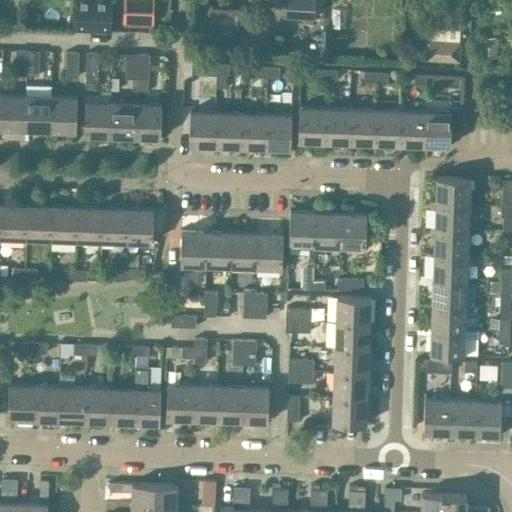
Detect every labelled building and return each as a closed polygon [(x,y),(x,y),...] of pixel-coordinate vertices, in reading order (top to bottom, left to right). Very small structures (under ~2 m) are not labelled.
[(71,0),(71,28),(112,29),(112,0),(71,0)] [(153,0),(123,0),(123,24),(153,24),(153,0)] [(324,0),(285,0),(284,16),(323,18),(324,0)] [(462,22),(444,21),(442,58),(458,59),(460,30),(461,30),(462,22)] [(496,37),(481,37),(481,58),(496,58),(496,37)] [(15,73),(26,74),(27,48),(16,48),(15,73)] [(38,49),(27,48),(26,74),(26,79),(37,79),(38,49)] [(78,50),(66,50),(65,75),(78,75),(78,50)] [(97,51),(85,50),(84,76),(96,76),(97,51)] [(137,77),(138,52),(126,52),(124,77),(137,77)] [(149,53),(138,52),(137,77),(148,78),(149,53)] [(217,74),(217,72),(217,62),(192,61),(191,73),(217,74)] [(229,62),(217,62),(217,72),(229,73),(229,62)] [(255,74),(267,75),(267,64),(255,64),(255,74)] [(267,64),(267,75),(279,75),(279,65),(267,64)] [(325,77),(325,69),(313,68),(313,76),(325,77)] [(325,69),(325,77),(337,77),(337,69),(325,69)] [(363,81),(375,81),(376,71),(363,70),(363,81)] [(388,71),(376,71),(375,81),(387,81),(388,71)] [(414,84),(426,84),(426,75),(426,73),(414,73),(414,84)] [(122,81),(121,94),(134,94),(134,82),(122,81)] [(26,94),(2,93),(1,128),(25,129),(26,94)] [(25,129),(50,129),(51,95),(26,94),(25,129)] [(76,96),(51,95),(50,129),(75,130),(76,96)] [(84,133),(109,134),(110,101),(85,100),(84,133)] [(136,102),(110,101),(109,134),(135,135),(136,102)] [(136,102),(135,135),(160,136),(161,103),(136,102)] [(297,140),(323,140),(324,106),(298,106),(297,140)] [(324,106),(323,140),(348,141),(349,107),(324,106)] [(449,110),(425,109),(424,143),(449,144),(449,130),(460,130),(461,106),(449,106),(449,110)] [(375,108),(349,107),(348,141),(374,142),(375,108)] [(374,142),(399,143),(400,108),(375,108),(374,142)] [(425,109),(400,108),(399,143),(424,143),(425,109)] [(188,143),(213,144),(214,111),(189,110),(188,143)] [(213,144),(239,145),(240,112),(214,111),(213,144)] [(239,145),(265,146),(266,113),(240,112),(239,145)] [(290,113),(266,113),(265,146),(289,146),(290,113)] [(436,175),(436,201),(469,203),(470,177),(436,175)] [(511,178),(502,178),(501,204),(511,204),(511,178)] [(436,201),(435,226),(468,228),(469,203),(436,201)] [(28,203),(2,202),(1,235),(26,236),(28,203)] [(26,236),(51,237),(52,204),(28,203),(26,236)] [(51,237),(77,238),(78,205),(52,204),(51,237)] [(501,217),(502,217),(511,217),(511,204),(501,204),(501,217)] [(77,238),(102,239),(103,206),(78,205),(77,238)] [(129,207),(103,206),(102,239),(127,240),(129,207)] [(129,207),(127,240),(152,241),(153,208),(129,207)] [(316,244),(317,211),(290,210),(288,243),(316,244)] [(343,212),(317,211),(316,244),(342,245),(343,212)] [(343,212),(342,245),(364,246),(366,212),(343,212)] [(511,217),(502,217),(502,229),(511,229),(511,217)] [(435,226),(434,252),(467,253),(468,228),(435,226)] [(179,262),(207,263),(208,230),(180,229),(179,262)] [(511,229),(502,229),(502,241),(511,241),(511,229)] [(234,231),(208,230),(207,263),(232,264),(234,231)] [(232,264),(258,265),(259,232),(234,231),(232,264)] [(281,233),(259,232),(258,265),(280,266),(281,233)] [(127,251),(127,264),(138,264),(138,252),(127,251)] [(434,252),(433,277),(466,278),(467,253),(434,252)] [(12,266),(12,277),(24,277),(25,267),(12,266)] [(137,266),(125,268),(127,278),(139,276),(137,266)] [(37,267),(25,267),(24,277),(36,278),(37,267)] [(501,267),(500,279),(511,280),(511,268),(501,267)] [(63,268),(62,279),(74,279),(75,268),(63,268)] [(75,268),(74,279),(87,279),(87,269),(75,268)] [(125,268),(113,270),(114,280),(118,280),(127,278),(125,268)] [(363,277),(338,276),(337,289),(363,290),(363,277)] [(301,277),(300,287),(312,288),(313,277),(301,277)] [(313,277),(312,288),(325,288),(325,278),(313,277)] [(433,277),(432,302),(465,303),(466,278),(433,277)] [(500,279),(500,291),(510,292),(510,290),(511,280),(500,279)] [(215,290),(204,289),(203,313),(215,314),(215,290)] [(242,291),(242,314),(253,315),(254,291),(242,291)] [(254,291),(253,315),(265,315),(265,307),(265,291),(254,291)] [(335,295),(334,318),(368,320),(368,296),(335,295)] [(432,302),(431,327),(465,328),(465,303),(432,302)] [(286,307),(285,319),(311,319),(311,307),(286,306),(286,307)] [(195,314),(171,313),(170,325),(195,326),(195,314)] [(499,327),(499,317),(490,317),(490,327),(499,327)] [(499,327),(499,329),(509,330),(509,318),(499,317),(499,327)] [(367,345),(368,320),(334,318),(333,344),(367,345)] [(285,319),(285,330),(290,330),(310,331),(311,319),(285,319)] [(431,327),(430,353),(464,354),(465,328),(431,327)] [(499,329),(498,342),(509,342),(509,333),(509,330),(499,329)] [(194,336),(194,346),(193,357),(193,361),(206,362),(207,337),(194,336)] [(232,338),(231,363),(243,363),(244,338),(232,338)] [(244,338),(243,363),(254,363),(255,339),(244,338)] [(35,351),(35,341),(23,340),(23,351),(35,351)] [(48,341),(35,341),(35,351),(47,352),(48,341)] [(61,342),(61,354),(69,354),(69,342),(61,342)] [(74,342),(73,353),(86,353),(86,343),(74,342)] [(86,343),(86,353),(98,354),(98,343),(86,343)] [(124,354),(136,355),(137,344),(124,344),(124,354)] [(149,345),(137,344),(136,355),(148,355),(149,345)] [(333,344),(332,369),(366,370),(367,345),(333,344)] [(193,357),(194,346),(182,346),(181,356),(193,357)] [(288,357),(288,369),(313,370),(313,358),(288,357)] [(451,359),(426,358),(425,371),(451,372),(451,359)] [(464,370),(475,370),(476,370),(476,360),(464,360),(464,370)] [(511,367),(511,362),(500,362),(499,386),(511,387),(511,367)] [(135,386),(134,420),(158,421),(159,387),(149,387),(149,368),(136,368),(135,386)] [(313,382),(313,370),(288,369),(287,381),(313,382)] [(332,395),(365,396),(366,370),(332,369),(332,395)] [(7,416),(33,417),(34,383),(8,382),(7,416)] [(165,416),(193,416),(194,383),(166,382),(165,416)] [(60,384),(34,383),(33,417),(59,418),(60,384)] [(193,416),(218,417),(219,383),(194,383),(193,416)] [(244,384),(219,383),(218,417),(243,418),(244,384)] [(59,418),(85,419),(86,385),(60,384),(59,418)] [(267,385),(244,384),(243,418),(266,419),(267,385)] [(110,386),(86,385),(85,419),(109,419),(110,386)] [(109,419),(134,420),(135,386),(110,386),(109,419)] [(299,395),(287,395),(286,419),(299,420),(299,395)] [(364,422),(365,396),(332,395),(331,421),(364,422)] [(450,432),(451,398),(423,397),(422,430),(450,432)] [(451,398),(450,432),(477,433),(478,399),(451,398)] [(478,399),(477,433),(495,433),(499,433),(500,400),(495,400),(478,399)] [(0,500),(0,499),(0,511),(8,511),(10,477),(1,477),(0,500)] [(10,477),(8,511),(27,511),(28,501),(16,501),(17,478),(10,477)] [(28,501),(27,511),(46,511),(48,479),(40,479),(39,501),(28,501)] [(109,483),(109,490),(131,490),(131,501),(176,503),(176,483),(109,480),(109,483)] [(220,507),(219,511),(239,511),(241,486),(233,486),(232,507),(221,507),(220,507)] [(241,486),(239,511),(258,511),(258,508),(249,508),(249,486),(241,486)] [(258,508),(258,511),(279,511),(280,487),(272,487),(271,509),(258,508)] [(280,487),(279,511),(297,511),(298,509),(287,509),(288,487),(280,487)] [(298,509),(297,511),(317,511),(318,488),(310,488),(310,510),(298,509)] [(318,488),(317,511),(335,511),(335,510),(325,510),(326,488),(318,488)] [(335,510),(335,511),(355,511),(356,490),(349,489),(348,511),(335,510)] [(363,511),(364,490),(356,490),(355,511),(363,511)] [(421,492),(420,511),(448,511),(487,511),(487,506),(465,505),(466,494),(421,492)] [(393,498),(384,497),(383,509),(393,509),(393,498)] [(110,511),(108,511),(175,511),(176,503),(131,501),(130,511),(110,511)]
